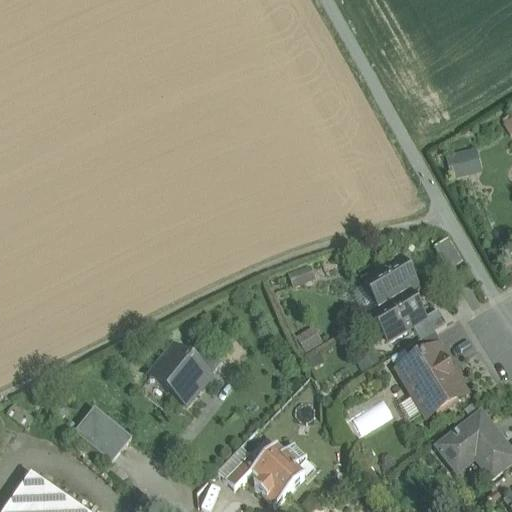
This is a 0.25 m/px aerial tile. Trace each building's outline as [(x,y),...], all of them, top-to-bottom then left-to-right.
[(511,117),(502,123),(511,141),(511,140),(511,117)] [(448,156),(453,180),(480,174),(475,150),(448,156)] [(462,266),(448,242),(434,250),(449,274),(462,266)] [(400,263),(364,285),(380,312),(408,296),(417,290),(400,263)] [(380,312),(360,325),(360,326),(372,319),(388,345),(413,330),(424,323),(424,322),(408,296),(380,312)] [(438,314),(424,322),(424,323),(413,330),(421,344),(435,336),(446,328),(438,314)] [(421,344),(404,355),(404,354),(391,362),(399,375),(437,351),(438,352),(443,349),(435,336),(421,344)] [(222,366),(200,349),(189,363),(211,380),(222,366)] [(189,363),(174,350),(150,380),(187,410),(211,380),(189,363)] [(437,351),(399,375),(416,404),(404,411),(404,414),(409,423),(413,424),(424,417),(427,420),(465,397),(464,395),(469,392),(460,377),(454,380),(438,352),(437,351)] [(352,417),(359,433),(391,418),(383,402),(352,417)] [(132,443),(95,413),(74,438),(112,468),(132,443)] [(511,457),(509,454),(481,418),(437,452),(453,472),(471,458),(491,483),(511,467),(511,457)] [(400,433),(372,439),(369,443),(370,448),(375,451),(402,445),(400,433)] [(250,459),(241,451),(216,476),(235,494),(252,476),(252,475),(276,450),(267,442),(250,459)] [(276,450),(252,475),(252,476),(260,484),(255,489),(267,502),(274,495),(283,503),(305,480),(295,471),(307,459),(294,447),(284,457),(276,450)] [(79,511),(31,478),(7,511),(79,511)] [(511,511),(511,497),(503,504),(509,511),(511,511)]
